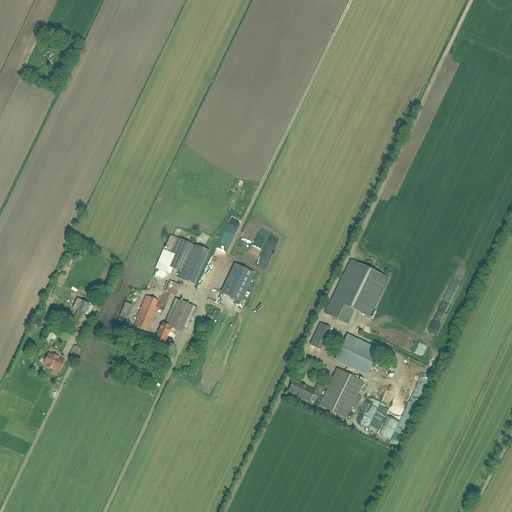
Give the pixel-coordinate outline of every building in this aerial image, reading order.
[(54,56),(45,51),(37,65),(46,70),(54,56)] [(155,270),(178,280),(193,286),(208,252),(177,239),(171,255),(163,252),(155,270)] [(388,280),(351,262),(325,316),(347,326),(354,311),(370,319),(388,280)] [(178,286),(170,282),(166,290),(173,294),(178,286)] [(192,304),(178,297),(166,325),(162,324),(154,344),(164,348),(171,331),(180,334),(192,304)] [(73,308),(76,309),(69,325),(72,326),(69,332),(80,337),(83,330),(78,327),(85,312),(89,314),(93,305),(78,298),(73,308)] [(149,303),(144,301),(133,326),(149,333),(159,308),(156,307),(158,302),(151,299),(149,303)] [(202,324),(208,326),(212,318),(206,316),(202,324)] [(120,325),(116,333),(125,337),(129,329),(120,325)] [(326,334),(317,329),(310,344),(319,348),(326,334)] [(387,370),(394,355),(349,335),(338,357),(363,368),(367,360),(387,370)] [(81,345),(74,342),(68,356),(75,359),(81,345)] [(64,361),(49,354),(44,365),(59,372),(64,361)] [(364,382),(335,369),(319,405),(347,418),(364,382)] [(315,389),(295,380),(289,392),(309,402),(313,394),(318,397),(324,385),(318,382),(315,389)]
